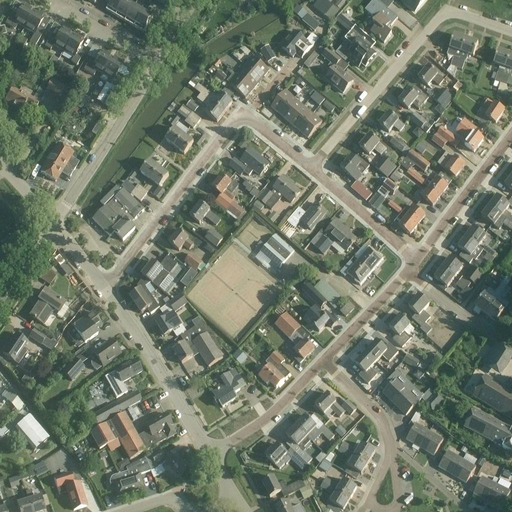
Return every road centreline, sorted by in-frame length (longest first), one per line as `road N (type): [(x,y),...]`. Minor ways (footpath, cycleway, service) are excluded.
road 1 (residential): [(310,167),(439,18),(463,15),(511,33)]
road 2 (residential): [(106,289),(229,128),(244,120)]
road 3 (tertiary): [(210,454),(106,289)]
road 4 (tertiary): [(54,222),(156,63)]
road 5 (residential): [(416,260),(511,134)]
road 6 (residential): [(210,454),(267,419),(322,362)]
road 7 (residential): [(310,167),(416,260)]
road 8 (unclassified): [(511,348),(408,272)]
road 9 (residential): [(156,63),(47,0)]
road 10 (residential): [(390,453),(398,502),(393,510),(367,503),(385,468)]
road 11 (residential): [(322,362),(408,272)]
